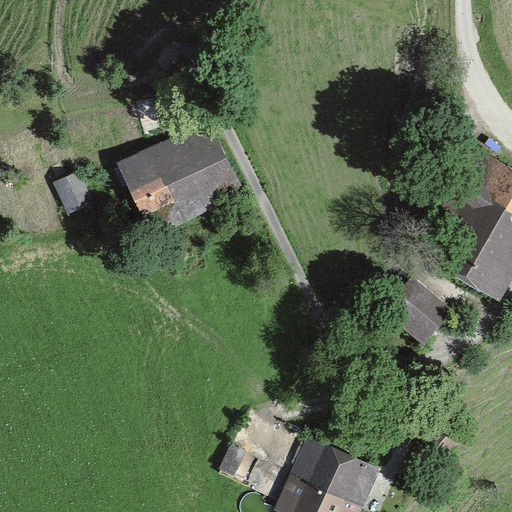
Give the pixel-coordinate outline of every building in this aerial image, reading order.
[(214,126),(123,164),(151,229),(242,191),(214,126)] [(511,163),(486,149),(427,256),(507,299),(511,289),(511,163)] [(77,174),(53,186),(68,216),(92,204),(77,174)] [(456,309),(416,278),(390,311),(429,342),(456,309)] [(449,414),(428,437),(450,457),(472,435),(449,414)] [(307,440),(279,510),(283,511),(366,511),(383,471),(307,440)]
